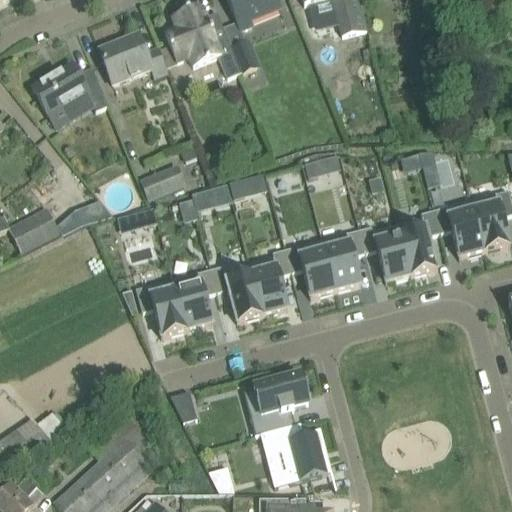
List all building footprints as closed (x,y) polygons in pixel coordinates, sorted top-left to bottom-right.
[(0,0),(0,8),(16,0),(0,0)] [(279,11),(274,0),(225,0),(240,35),(252,30),(249,23),(279,11)] [(367,34),(358,0),(301,0),(304,11),(332,4),(341,41),(367,34)] [(170,50),(159,55),(158,55),(162,67),(164,67),(175,62),(176,66),(189,61),(193,72),(220,61),(228,83),(241,78),(231,52),(217,18),(206,22),(202,11),(173,22),(178,33),(165,38),(170,50)] [(168,78),(164,67),(162,67),(158,55),(159,55),(158,53),(146,58),(138,39),(137,39),(138,43),(118,51),(117,47),(98,55),(112,90),(151,75),(154,84),(168,78)] [(246,46),(231,52),(241,78),(256,72),(246,46)] [(377,78),(388,74),(383,59),(372,63),(377,78)] [(108,111),(92,72),(77,78),(72,69),(32,92),(49,120),(85,100),(96,116),(108,111)] [(42,169),(55,187),(74,174),(60,155),(42,169)] [(187,192),(178,169),(140,185),(149,207),(187,192)] [(511,219),(511,211),(508,196),(471,206),(484,257),(510,251),(502,222),(511,219)] [(204,197),(192,200),(192,201),(197,218),(208,215),(204,197)] [(75,216),(57,232),(62,240),(63,242),(82,231),(98,227),(112,222),(101,206),(88,211),(75,216)] [(484,257),(471,206),(433,215),(440,239),(451,236),(459,264),(484,257)] [(47,212),(9,231),(21,260),(62,240),(57,232),(47,212)] [(428,242),(440,239),(433,215),(421,219),(423,223),(397,230),(411,282),(436,275),(428,242)] [(411,282),(397,230),(372,236),(371,232),(359,235),(365,259),(377,256),(386,288),(411,282)] [(361,290),(353,262),(365,259),(359,235),(322,245),(335,297),(361,290)] [(335,297),(322,245),(285,255),(291,278),(303,275),(310,303),(335,297)] [(171,275),(170,253),(145,254),(145,276),(171,275)] [(279,281),(291,278),(285,255),(272,258),(274,263),(249,269),(262,321),(288,314),(279,281)] [(262,321),(249,269),(224,276),(222,271),(210,274),(216,298),(228,295),(237,328),(262,321)] [(205,301),(216,298),(210,274),(173,284),(187,336),(212,329),(205,301)] [(187,336),(173,284),(136,294),(142,318),(154,315),(161,343),(187,336)] [(308,408),(300,379),(253,392),(261,419),(250,422),(255,441),(260,440),(261,440),(295,431),(291,417),(293,416),(292,413),(308,408)] [(55,425),(71,413),(57,395),(41,408),(55,425)] [(189,396),(171,402),(175,411),(192,406),(189,396)] [(110,428),(86,450),(100,467),(54,509),(57,511),(111,511),(153,475),(166,463),(145,440),(153,432),(149,426),(147,427),(132,410),(123,416),(110,428)] [(295,431),(261,440),(265,458),(281,454),(291,488),(328,479),(322,456),(326,454),(320,434),(303,438),(301,429),(295,431)] [(7,441),(0,446),(0,470),(4,475),(25,460),(7,441)] [(234,498),(227,472),(208,477),(219,498),(234,498)] [(30,511),(41,500),(41,497),(38,493),(39,491),(28,481),(15,495),(10,490),(0,500),(0,511),(30,511)] [(256,487),(256,508),(270,509),(270,488),(256,487)]
